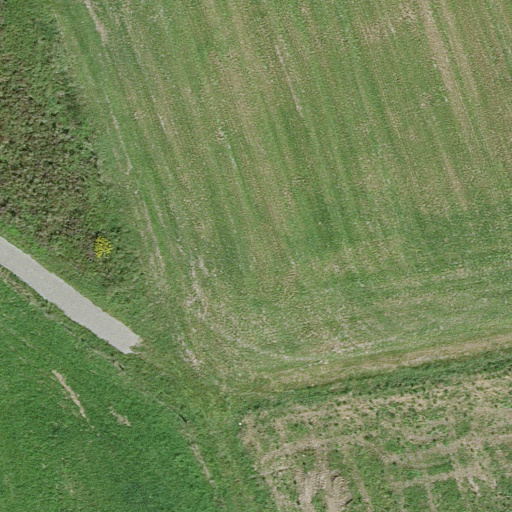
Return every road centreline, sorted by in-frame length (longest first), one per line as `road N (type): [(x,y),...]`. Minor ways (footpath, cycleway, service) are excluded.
road 1 (track): [(66,0),(184,337),(257,511)]
road 2 (track): [(0,248),(271,370),(511,357)]
